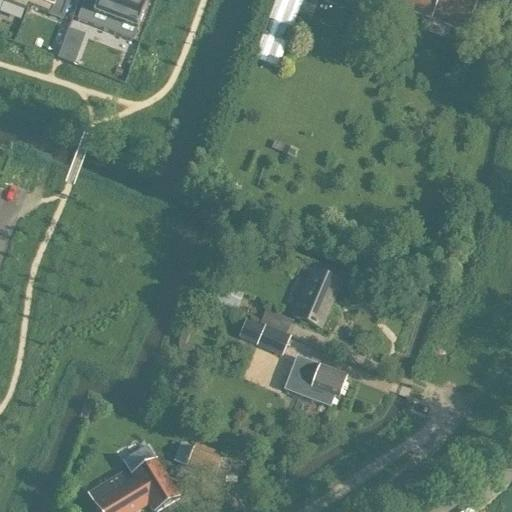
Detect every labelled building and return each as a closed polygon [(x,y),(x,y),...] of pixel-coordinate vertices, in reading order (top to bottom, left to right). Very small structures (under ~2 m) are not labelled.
[(4,0),(4,2),(26,10),(29,0),(4,0)] [(29,0),(26,10),(27,10),(29,6),(62,18),(68,0),(29,0)] [(84,0),(77,20),(133,41),(147,5),(146,4),(145,5),(133,0),(84,0)] [(257,49),(284,56),(299,0),(273,0),(268,22),(265,21),(257,49)] [(398,0),(397,4),(448,24),(465,30),(476,0),(398,0)] [(64,45),(60,57),(74,62),(78,50),(64,45)] [(292,317),(321,329),(341,283),(312,271),(292,317)] [(207,277),(199,295),(236,312),(244,294),(207,277)] [(247,318),(239,337),(257,345),(262,334),(266,326),(247,318)] [(262,334),(257,345),(282,355),(290,337),(266,326),(262,334)] [(331,408),(335,397),(339,398),(347,376),(309,361),(307,367),(294,362),(284,390),(331,408)] [(217,459),(181,444),(174,460),(211,475),(217,459)] [(156,511),(180,498),(148,446),(124,460),(134,478),(126,483),(103,498),(94,503),(99,511),(136,511),(149,505),(153,511),(156,511)]
